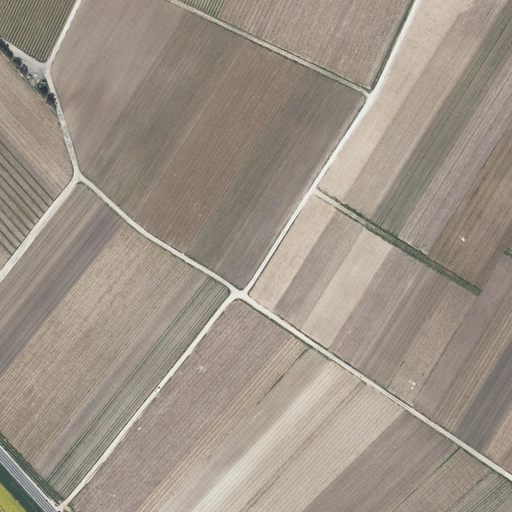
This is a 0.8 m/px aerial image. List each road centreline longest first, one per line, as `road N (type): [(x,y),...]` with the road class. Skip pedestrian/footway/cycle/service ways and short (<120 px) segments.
road 1 (track): [(0,39),(47,67),(79,177),(109,204),(511,478)]
road 2 (track): [(234,293),(58,511)]
road 3 (track): [(79,177),(0,277)]
